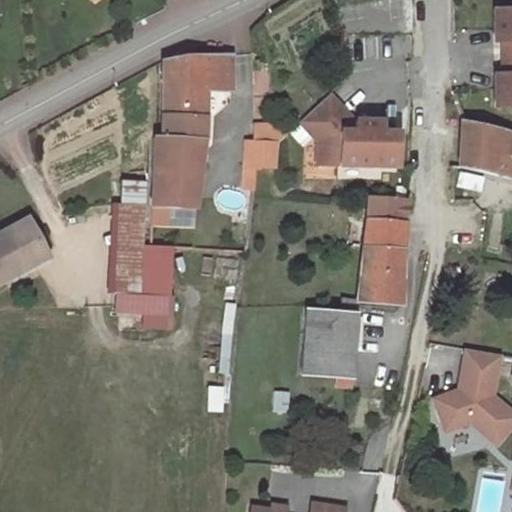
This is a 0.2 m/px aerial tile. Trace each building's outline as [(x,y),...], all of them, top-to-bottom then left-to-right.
[(511,9),(493,10),(493,43),(505,43),(505,59),(511,58),(511,9)] [(229,57),(163,62),(163,138),(152,137),(150,222),(192,226),(193,209),(202,141),(204,90),(227,89),(227,91),(229,91),(230,89),(229,57)] [(506,74),(493,75),(494,108),(511,107),(511,58),(505,59),(506,74)] [(328,95),(298,121),(317,142),(317,166),(397,167),(398,133),(381,133),(340,131),(340,125),(349,116),(328,95)] [(340,131),(381,133),(381,122),(354,121),(349,116),(340,125),(340,131)] [(511,133),(462,122),(459,166),(511,178),(511,133)] [(282,127),(253,127),(252,143),(244,143),(242,170),(253,171),(272,166),(276,142),(282,136),(282,127)] [(242,170),(240,191),(251,192),(253,171),(242,170)] [(143,182),(122,181),(121,204),(143,205),(143,182)] [(406,200),(368,198),(367,210),(366,221),(403,223),(406,200)] [(121,204),(115,204),(111,294),(119,294),(139,295),(141,249),(143,205),(121,204)] [(26,219),(0,233),(0,281),(47,257),(26,219)] [(403,223),(366,221),(362,249),(400,251),(403,223)] [(170,250),(141,249),(139,295),(144,295),(143,311),(142,328),(166,329),(170,250)] [(400,251),(362,249),(356,300),(401,304),(400,251)] [(139,295),(119,294),(118,310),(143,311),(144,295),(139,295)] [(338,314),(304,311),(300,374),(335,377),(351,378),(356,300),(339,300),(338,314)] [(498,356),(464,350),(457,390),(432,400),(444,433),(469,423),(495,445),(511,424),(511,413),(492,396),(498,356)] [(351,378),(335,377),(334,387),(350,388),(351,378)] [(281,511),(271,510),(251,508),(250,511),(343,511),(344,509),(311,503),(309,511),(281,511)]
